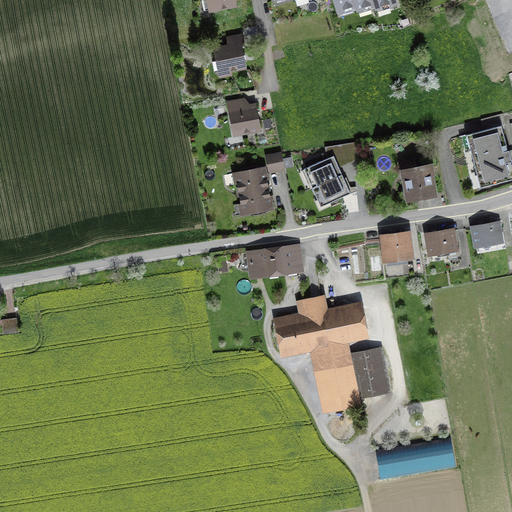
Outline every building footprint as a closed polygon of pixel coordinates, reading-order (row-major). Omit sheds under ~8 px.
[(208,0),(210,13),(239,8),(237,0),(208,0)] [(358,11),(355,0),(334,0),(338,16),(358,11)] [(359,13),(377,9),(375,0),(355,0),(358,11),(359,13)] [(375,0),(377,9),(378,11),(398,6),(396,0),(375,0)] [(222,78),(248,72),(242,44),(216,50),(222,78)] [(235,137),(262,132),(257,104),(248,106),(247,99),(228,102),(235,137)] [(511,163),(503,127),(469,136),(482,189),(511,179),(511,163)] [(275,156),(278,173),(285,171),(282,154),(275,156)] [(271,174),(278,173),(275,156),(267,157),(271,174)] [(334,157),(303,170),(313,188),(342,174),(334,157)] [(403,170),(409,203),(439,198),(434,165),(403,170)] [(239,196),(272,190),(268,168),(235,174),(239,196)] [(342,174),(313,188),(321,207),(350,194),(342,174)] [(243,217),(276,211),(272,190),(239,196),(243,217)] [(477,248),(503,244),(502,236),(504,235),(502,222),(473,227),(477,248)] [(430,258),(459,252),(455,229),(426,234),(430,258)] [(385,263),(416,259),(413,232),(382,236),(385,263)] [(301,245),(247,253),(251,280),(305,273),(301,245)] [(312,352),(335,348),(371,340),(363,303),(329,310),(326,296),(298,302),(300,314),(275,319),(283,358),(312,352)] [(17,320),(3,321),(4,334),(18,333),(17,320)] [(347,407),(335,348),(312,352),(324,411),(347,407)] [(391,397),(382,349),(348,356),(357,404),(391,397)] [(381,478),(456,466),(452,437),(376,449),(381,478)]
